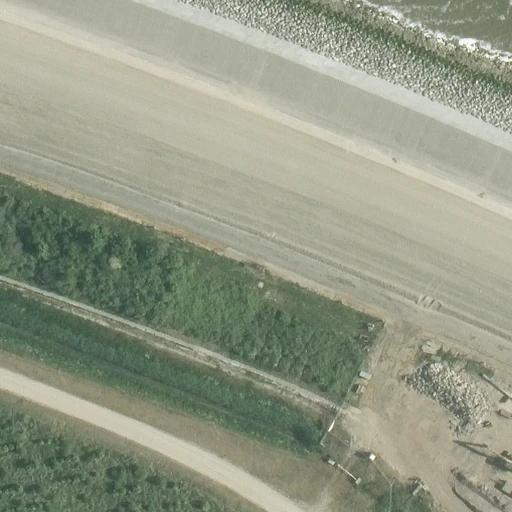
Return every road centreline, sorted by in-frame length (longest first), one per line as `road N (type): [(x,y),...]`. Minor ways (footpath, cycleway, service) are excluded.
road 1 (track): [(511,130),(180,0)]
road 2 (track): [(0,379),(159,443),(288,511)]
road 3 (unclassified): [(365,422),(421,315)]
